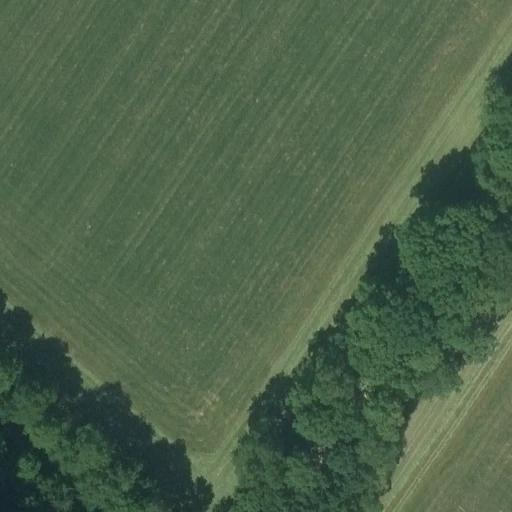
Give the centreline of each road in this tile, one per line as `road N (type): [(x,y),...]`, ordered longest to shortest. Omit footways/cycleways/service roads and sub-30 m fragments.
road 1 (track): [(511,171),(286,511)]
road 2 (unclassified): [(111,511),(0,413)]
